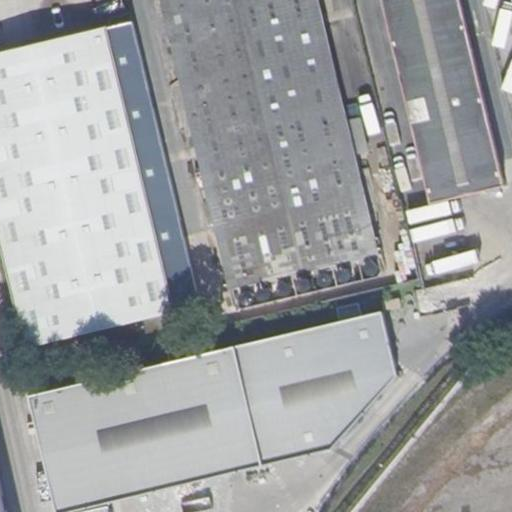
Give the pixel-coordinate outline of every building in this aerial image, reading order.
[(165,0),(237,284),(384,249),(322,0),(165,0)] [(389,0),(439,197),(511,179),(466,0),(389,0)] [(0,218),(31,344),(204,301),(135,20),(0,53),(0,218)] [(390,305),(408,302),(406,293),(394,296),(393,294),(388,295),(390,305)] [(245,466),(337,442),(403,369),(387,308),(217,351),(245,466)] [(68,511),(245,466),(217,351),(40,396),(68,511)] [(0,511),(8,511),(0,477),(0,511)]
